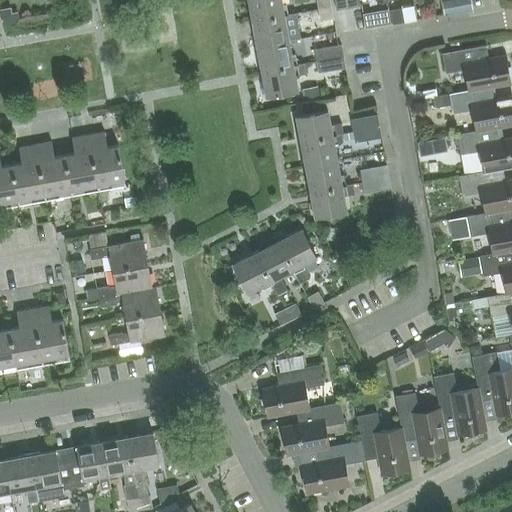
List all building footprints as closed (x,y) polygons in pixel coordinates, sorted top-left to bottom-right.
[(281,5),(279,0),(248,0),(252,21),(287,15),(285,4),(281,5)] [(316,0),(318,8),(331,6),(329,0),(316,0)] [(333,0),(335,9),(337,9),(348,7),(346,0),(333,0)] [(331,6),(318,8),(320,21),(333,18),(331,6)] [(257,47),(287,41),(287,39),(300,36),(296,16),(295,16),(294,13),(287,15),(252,21),(257,47)] [(261,72),(296,65),(294,55),(290,55),(287,41),(257,47),(261,72)] [(316,61),(343,56),(341,44),(314,50),(316,61)] [(493,85),(493,86),(509,83),(504,54),(488,57),(486,45),(441,53),(445,72),(463,69),(467,90),(493,85)] [(343,56),(316,61),(318,73),(346,68),(343,56)] [(296,65),(261,72),(266,97),(290,92),(292,104),(305,101),(303,90),(296,91),(294,76),(306,74),(304,64),(296,65)] [(495,97),(493,86),(493,85),(467,90),(448,93),(449,94),(434,97),(436,108),(451,105),(452,113),(471,110),(475,130),(500,126),(511,124),(511,97),(511,94),(495,97)] [(301,142),(341,134),(343,134),(341,123),(330,125),(327,109),(315,111),(313,101),(301,103),(303,113),(296,115),(301,142)] [(352,130),(379,125),(377,114),(350,119),(352,130)] [(379,125),(352,130),(355,143),(382,138),(379,125)] [(511,136),(503,138),(500,126),(475,130),(456,133),(460,153),(479,149),(483,171),(483,172),(502,168),(511,166),(511,136)] [(88,134),(98,190),(126,185),(118,145),(107,147),(104,131),(88,134)] [(72,195),(98,190),(88,134),(72,137),(75,153),(65,155),(72,195)] [(305,167),(337,161),(334,146),(339,145),(343,142),(341,134),(301,142),(305,167)] [(72,195),(65,155),(54,156),(51,141),(35,144),(46,200),(72,195)] [(19,205),(46,200),(35,144),(19,147),(22,163),(12,164),(19,205)] [(0,208),(19,205),(12,164),(1,166),(0,160),(0,208)] [(310,192),(345,185),(343,175),(340,175),(337,161),(305,167),(310,192)] [(362,182),(389,177),(387,165),(360,170),(362,182)] [(509,208),(509,209),(511,208),(511,179),(505,180),(502,168),(483,172),(483,171),(458,175),(462,195),(481,192),(485,212),(485,213),(509,208)] [(389,177),(362,182),(364,193),(391,188),(389,177)] [(345,185),(310,192),(314,217),(346,212),(343,196),(354,194),(352,184),(345,185)] [(511,220),(511,221),(509,209),(509,208),(485,213),(485,212),(466,216),(470,236),(488,233),(492,253),(492,254),(511,250),(511,220)] [(278,240),(293,268),(300,283),(310,278),(302,264),(316,257),(301,228),(278,240)] [(293,268),(278,240),(276,241),(274,236),(262,242),(257,251),(255,251),(272,283),(278,295),(286,290),(279,276),(293,268)] [(113,270),(148,263),(143,238),(109,245),(109,246),(88,250),(90,259),(110,256),(113,270)] [(511,250),(492,254),(492,253),(479,256),(479,257),(482,273),(483,276),(503,272),(506,292),(511,291),(511,250)] [(262,288),(272,283),(255,251),(231,263),(246,292),(261,285),(262,288)] [(461,277),(482,273),(479,257),(458,261),(461,277)] [(98,297),(156,286),(155,285),(152,286),(148,263),(113,270),(116,284),(96,288),(98,297)] [(126,317),(160,310),(156,286),(98,297),(99,307),(123,302),(126,317)] [(307,297),(313,309),(324,303),(318,291),(307,297)] [(511,291),(506,292),(488,296),(491,315),(510,312),(511,321),(511,291)] [(285,308),(291,320),(301,315),(295,303),(285,308)] [(32,308),(42,365),(69,360),(62,319),(52,321),(49,305),(32,308)] [(16,370),(42,365),(32,308),(16,311),(19,326),(9,328),(16,370)] [(280,325),(291,320),(285,308),(274,314),(280,325)] [(160,310),(126,317),(128,330),(109,333),(111,344),(130,341),(165,335),(160,310)] [(425,335),(431,350),(453,341),(447,326),(425,335)] [(0,372),(16,370),(9,328),(0,329),(0,372)] [(511,367),(495,370),(492,352),(472,356),(478,387),(481,400),(493,398),(496,414),(511,410),(511,367)] [(308,408),(308,407),(304,386),(324,383),(320,362),(275,370),(278,384),(262,386),(267,416),(295,411),(295,410),(308,408)] [(481,400),(478,387),(457,391),(454,372),(434,375),(439,407),(440,406),(442,419),(443,419),(454,417),(457,434),(486,429),(481,400)] [(440,406),(439,407),(419,410),(415,391),(396,395),(401,427),(403,439),(404,439),(415,437),(418,454),(448,448),(443,419),(442,419),(440,406)] [(329,447),(328,445),(325,426),(343,422),(339,401),(308,407),(308,408),(295,410),(295,411),(297,423),(281,425),(286,454),(316,449),(329,447)] [(403,439),(401,427),(380,431),(377,411),(356,415),(361,439),(362,439),(366,460),(378,458),(381,473),(409,468),(404,439),(403,439)] [(138,497),(148,496),(143,466),(158,463),(153,431),(127,436),(134,472),(136,483),(138,497)] [(136,483),(134,472),(127,436),(101,441),(107,472),(108,472),(123,469),(125,485),(136,483)] [(344,464),(366,460),(362,439),(361,439),(328,445),(329,447),(316,449),(318,462),(302,465),(307,493),(348,486),(344,464)] [(108,472),(107,472),(101,441),(75,446),(65,448),(74,488),(83,486),(81,477),(97,474),(100,490),(111,488),(108,472)] [(62,490),(74,488),(65,448),(29,455),(36,490),(38,501),(38,502),(64,497),(62,490)] [(38,501),(36,490),(29,455),(4,459),(10,491),(25,488),(27,503),(38,501)] [(0,492),(10,491),(4,459),(0,460),(0,492)] [(148,496),(138,497),(141,510),(152,508),(149,495),(148,496)] [(138,497),(126,499),(128,511),(129,511),(130,511),(141,510),(138,497)] [(194,511),(189,502),(178,507),(168,511),(194,511)]
